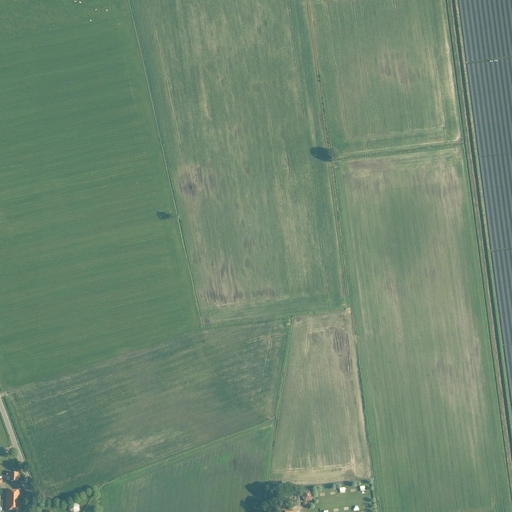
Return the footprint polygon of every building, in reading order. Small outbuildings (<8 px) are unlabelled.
[(10,481),(12,481),(17,482),(17,473),(10,473),(7,473),(6,476),(10,476),(10,481)] [(306,502),(315,498),(311,489),(301,493),(306,502)] [(5,500),(5,501),(20,501),(21,491),(6,491),(5,500)] [(0,500),(0,511),(1,505),(5,505),(5,511),(12,511),(11,511),(18,511),(19,511),(20,511),(20,501),(5,501),(5,500),(0,500),(0,501),(0,500)] [(70,505),(69,508),(75,511),(76,511),(78,511),(79,506),(74,503),(70,505)]
